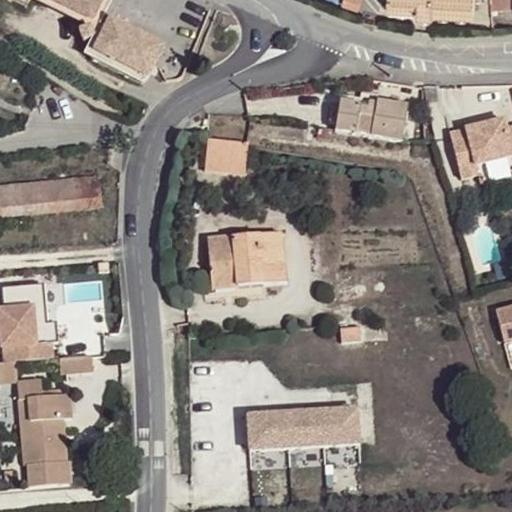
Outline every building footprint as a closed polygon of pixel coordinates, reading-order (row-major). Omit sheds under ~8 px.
[(92,23),(45,0),(12,0),(27,8),(29,2),(89,30),(92,23)] [(45,0),(92,23),(103,0),(45,0)] [(362,0),(343,0),(342,4),(360,10),(362,0)] [(475,0),(388,0),(388,12),(474,18),(475,0)] [(511,0),(490,0),(491,8),(511,6),(511,0)] [(91,60),(141,85),(144,79),(148,80),(163,48),(110,22),(100,42),(91,60)] [(93,39),(90,30),(80,34),(83,43),(93,39)] [(91,60),(100,42),(93,39),(84,57),(91,60)] [(337,134),(404,145),(409,109),(377,104),(378,98),(362,96),(361,102),(360,107),(348,106),(342,105),(341,112),(334,111),(331,126),(338,126),(337,134)] [(511,128),(507,130),(505,121),(450,133),(461,180),(478,175),(476,167),(511,158),(511,128)] [(248,144),(208,141),(205,171),(246,175),(248,144)] [(0,188),(0,218),(103,208),(100,179),(0,188)] [(238,287),(285,284),(281,234),(209,240),(212,279),(237,277),(238,287)] [(237,277),(212,279),(213,289),(238,287),(237,277)] [(511,307),(496,312),(504,344),(511,341),(511,307)] [(92,358),(59,361),(61,377),(93,374),(92,358)] [(72,421),(70,397),(43,400),(42,395),(41,382),(18,384),(16,364),(0,365),(0,387),(17,386),(25,467),(27,467),(30,488),(71,484),(69,464),(67,464),(63,428),(57,429),(57,423),(63,422),(72,421)] [(355,416),(242,422),(246,460),(356,454),(355,416)] [(14,482),(13,472),(4,474),(6,484),(14,482)]
